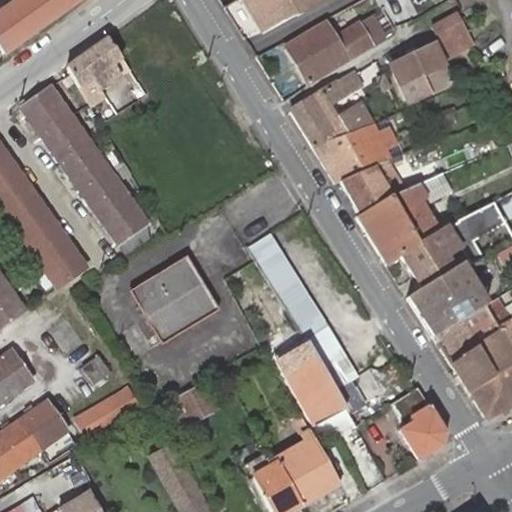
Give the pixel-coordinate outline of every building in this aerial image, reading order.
[(14,0),(0,10),(0,45),(6,53),(78,0),(14,0)] [(241,0),(260,33),(319,0),(241,0)] [(462,27),(453,12),(427,26),(436,41),(462,27)] [(356,25),(370,45),(385,36),(373,15),(356,25)] [(309,83),(370,45),(356,25),(334,40),(323,24),(287,48),(309,83)] [(462,27),(436,41),(446,60),(473,46),(462,27)] [(109,38),(67,67),(81,89),(95,80),(102,90),(121,77),(115,66),(123,60),(110,41),(109,38)] [(389,65),(398,85),(406,103),(449,83),(431,45),(389,65)] [(291,112),(315,150),(372,126),(373,125),(363,105),(340,116),(332,102),(360,85),(355,75),(353,73),(291,112)] [(50,87),(22,108),(118,243),(146,223),(50,87)] [(339,183),(389,163),(383,151),(394,146),(387,131),(376,136),(372,126),(315,150),(336,185),(339,183)] [(0,145),(0,207),(56,288),(84,267),(0,145)] [(402,193),(389,163),(339,183),(359,216),(389,198),(402,193)] [(389,198),(359,216),(374,242),(431,209),(425,200),(428,192),(421,183),(389,198)] [(491,206),(447,230),(458,250),(468,268),(481,262),(470,243),(502,226),(491,206)] [(431,209),(374,242),(387,266),(438,231),(443,228),(431,209)] [(401,256),(421,290),(452,270),(444,257),(458,250),(447,230),(445,227),(443,228),(438,231),(401,256)] [(309,296),(269,234),(247,249),(287,310),(337,389),(359,375),(309,296)] [(511,247),(495,256),(511,283),(511,247)] [(132,292),(147,317),(185,295),(197,321),(216,310),(185,260),(132,292)] [(407,298),(433,340),(464,320),(485,307),(465,271),(461,264),(452,270),(421,290),(407,298)] [(0,276),(0,328),(24,310),(0,276)] [(185,295),(147,317),(162,343),(197,321),(185,295)] [(464,320),(433,340),(449,365),(473,350),(479,347),(464,320)] [(511,322),(498,330),(500,334),(511,354),(511,322)] [(511,354),(500,334),(479,347),(473,350),(491,378),(468,392),(486,420),(511,406),(511,354)] [(473,350),(449,365),(467,393),(468,392),(491,378),(473,350)] [(345,410),(312,351),(281,369),(314,427),(345,410)] [(11,352),(0,360),(0,402),(30,381),(11,352)] [(99,361),(83,371),(93,386),(109,376),(99,361)] [(203,386),(156,412),(167,435),(216,410),(211,401),(203,386)] [(389,404),(390,407),(418,392),(415,388),(389,404)] [(85,439),(137,409),(127,391),(74,422),(85,439)] [(400,430),(416,461),(441,447),(443,432),(418,392),(390,407),(403,429),(400,430)] [(211,401),(216,410),(224,405),(219,396),(211,401)] [(46,402),(0,434),(0,477),(66,432),(46,402)] [(340,486),(316,445),(302,418),(294,423),(304,442),(272,459),(301,508),(340,486)] [(148,459),(179,511),(207,511),(168,447),(148,459)] [(269,511),(293,511),(301,508),(272,459),(266,462),(263,456),(245,466),(251,478),(246,481),(269,511)] [(56,483),(82,478),(77,458),(52,464),(56,483)] [(57,511),(99,511),(89,494),(57,511)] [(7,511),(37,511),(30,500),(7,511)]
